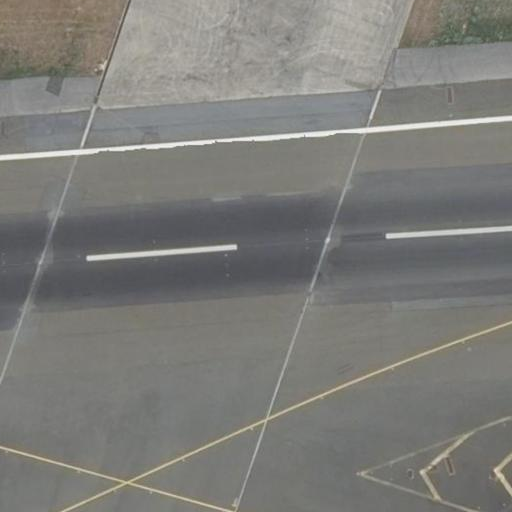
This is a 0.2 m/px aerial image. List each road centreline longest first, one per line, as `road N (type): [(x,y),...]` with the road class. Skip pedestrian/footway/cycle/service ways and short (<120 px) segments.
road 1 (motorway): [(277,0),(100,511)]
road 2 (motorway): [(187,511),(362,0)]
road 3 (motorway): [(202,0),(27,511)]
road 4 (secondary): [(0,467),(159,0)]
